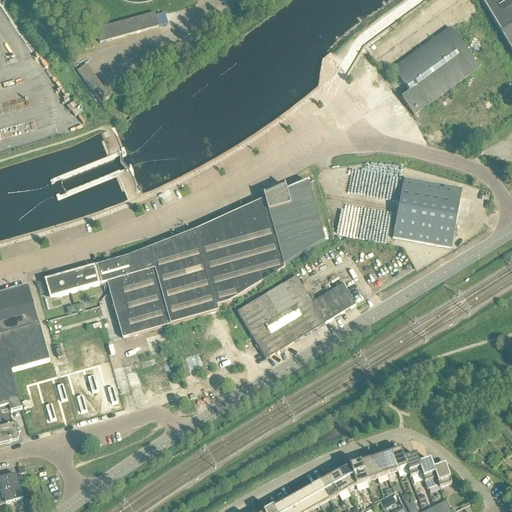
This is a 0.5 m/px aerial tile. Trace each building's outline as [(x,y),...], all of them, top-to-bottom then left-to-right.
[(511,0),(481,0),(511,51),(511,0)] [(96,31),(99,45),(158,29),(154,15),(96,31)] [(409,94),(401,100),(414,117),(478,70),(449,30),(392,71),(409,94)] [(77,74),(99,105),(109,98),(87,67),(77,74)] [(451,250),(461,191),(403,181),(392,240),(415,244),(439,248),(451,250)] [(308,186),(309,186),(308,184),(307,185),(286,193),(285,189),(284,189),(264,198),(263,199),(264,203),(196,234),(126,261),(94,270),(45,284),(50,302),(106,286),(114,312),(112,312),(113,318),(115,317),(122,341),(218,314),(217,309),(228,305),(284,271),(283,268),(325,244),(308,186)] [(237,314),(266,362),(355,308),(343,287),(312,305),(296,279),(237,314)] [(0,446),(18,441),(11,415),(22,412),(11,374),(49,364),(39,327),(38,327),(28,289),(7,294),(0,296),(0,446)] [(98,394),(93,378),(87,380),(92,396),(98,394)] [(67,403),(62,386),(56,388),(61,404),(67,403)] [(117,405),(112,389),(107,391),(111,407),(117,405)] [(86,414),(81,398),(76,399),(81,416),(86,414)] [(56,423),(51,407),(45,408),(50,425),(56,423)] [(401,452),(390,456),(397,474),(406,471),(407,471),(404,461),(401,452)] [(390,456),(380,459),(387,478),(397,474),(390,456)] [(415,457),(404,461),(407,471),(406,471),(410,480),(421,476),(418,467),(419,467),(415,457)] [(380,459),(370,463),(376,481),(387,478),(380,459)] [(370,463),(360,466),(366,485),(376,481),(370,463)] [(430,463),(419,467),(418,467),(421,476),(427,492),(438,488),(436,481),(433,472),(430,463)] [(360,466),(350,470),(349,470),(356,488),(355,488),(355,489),(366,485),(360,466)] [(445,468),(433,472),(436,481),(438,488),(439,491),(451,486),(445,468)] [(25,475),(24,469),(17,470),(19,477),(25,475)] [(349,469),(338,475),(348,492),(355,488),(356,488),(349,470),(350,470),(349,469)] [(338,475),(329,480),(338,498),(348,492),(338,475)] [(0,511),(0,504),(5,503),(6,506),(22,501),(15,477),(0,481),(0,511)] [(329,480),(319,486),(329,503),(338,498),(329,480)] [(319,486),(310,491),(319,508),(329,503),(319,486)] [(310,491),(300,496),(309,511),(312,511),(319,508),(310,491)] [(309,511),(300,496),(291,501),(296,511),(309,511)] [(427,507),(424,497),(418,499),(421,509),(427,507)] [(296,511),(291,501),(282,507),(284,511),(296,511)] [(449,511),(445,503),(438,507),(440,511),(449,511)]
